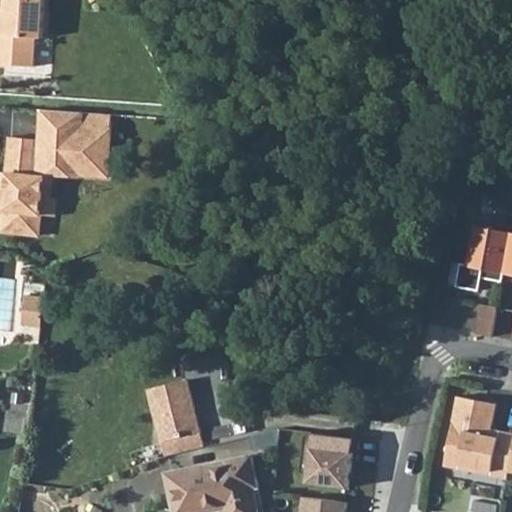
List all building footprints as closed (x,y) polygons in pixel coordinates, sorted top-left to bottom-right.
[(1,36),(0,49),(0,64),(36,68),(39,39),(46,39),(49,0),(48,0),(7,0),(6,14),(11,14),(9,36),(1,36)] [(143,19),(133,0),(114,0),(107,4),(120,30),(143,19)] [(1,36),(9,36),(11,14),(6,14),(3,14),(1,36)] [(105,119),(45,114),(41,144),(12,141),(8,176),(4,176),(1,196),(6,196),(4,214),(1,232),(38,237),(43,200),(50,200),(52,181),(49,180),(50,171),(75,174),(74,179),(100,181),(102,163),(110,164),(114,127),(104,126),(105,119)] [(114,127),(115,119),(105,119),(104,126),(114,127)] [(108,182),(110,164),(102,163),(100,181),(108,182)] [(50,200),(43,200),(41,217),(56,219),(58,201),(50,200)] [(505,273),(511,237),(511,232),(477,226),(469,266),(505,273)] [(45,300),(45,299),(26,296),(23,322),(42,325),(45,300)] [(483,306),(478,335),(493,337),(498,309),(483,306)] [(171,330),(176,331),(195,332),(196,316),(172,315),(171,330)] [(188,378),(150,388),(166,454),(205,445),(188,378)] [(459,396),(445,466),(460,469),(466,465),(480,468),(484,474),(508,479),(509,472),(511,458),(511,433),(492,430),(497,404),(459,396)] [(355,436),(314,431),(307,480),(348,486),(355,436)] [(169,472),(177,509),(171,511),(259,511),(254,485),(258,483),(252,455),(169,472)] [(345,511),(347,501),(304,495),(301,511),(345,511)]
